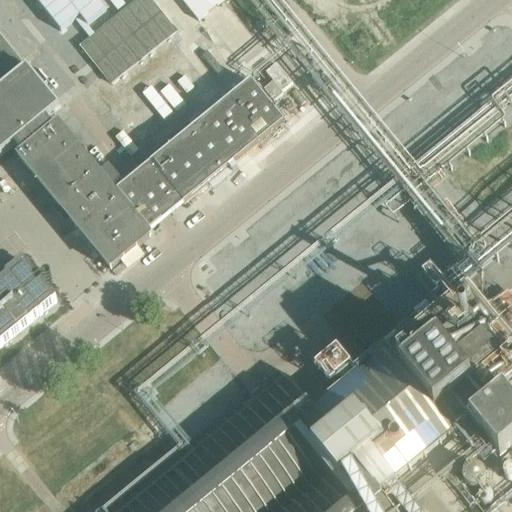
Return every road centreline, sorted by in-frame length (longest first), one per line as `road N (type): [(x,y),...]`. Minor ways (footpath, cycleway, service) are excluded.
road 1 (unknown): [(0,220),(14,211),(97,319)]
road 2 (unknown): [(248,0),(344,117)]
